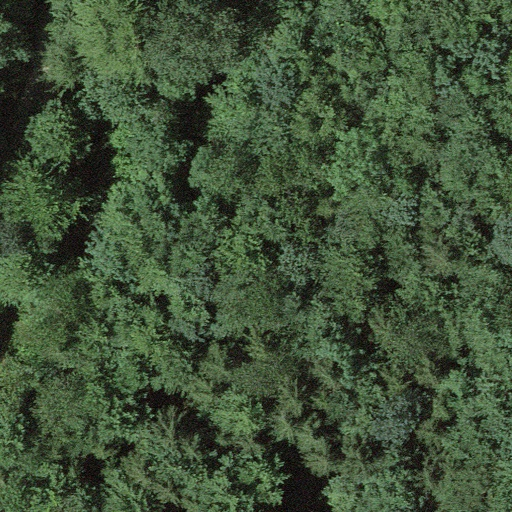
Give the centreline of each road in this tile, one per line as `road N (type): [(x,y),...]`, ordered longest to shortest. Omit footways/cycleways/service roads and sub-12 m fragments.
road 1 (track): [(0,337),(71,278),(333,0)]
road 2 (track): [(45,0),(0,223)]
